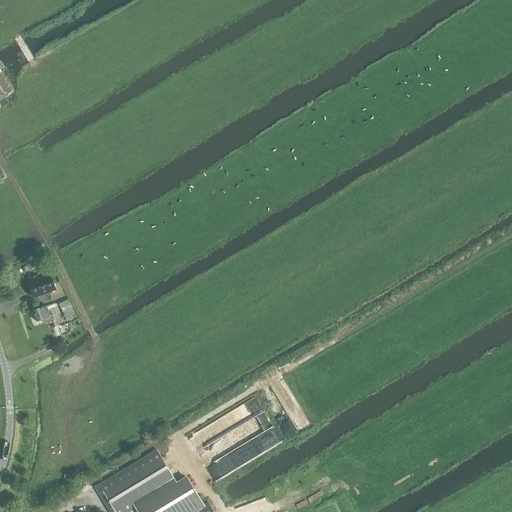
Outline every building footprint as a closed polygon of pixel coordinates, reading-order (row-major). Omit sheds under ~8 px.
[(0,107),(9,103),(3,93),(0,95),(0,107)] [(28,282),(34,297),(56,289),(51,274),(28,282)] [(59,303),(67,321),(77,316),(69,298),(59,303)] [(47,306),(34,311),(37,321),(44,319),(45,322),(52,320),(47,306)] [(99,484),(95,487),(110,511),(213,511),(208,502),(204,505),(188,478),(184,480),(177,485),(156,450),(99,484)]
